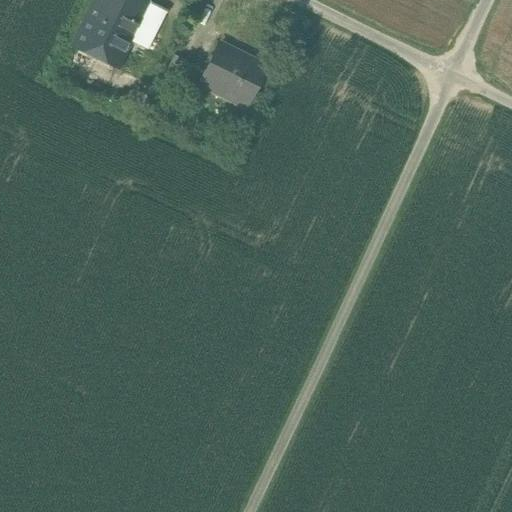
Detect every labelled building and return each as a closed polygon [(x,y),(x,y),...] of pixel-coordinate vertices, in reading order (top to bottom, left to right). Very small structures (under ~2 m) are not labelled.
[(149,3),(143,0),(96,0),(72,47),(76,49),(116,69),(125,50),(149,3)] [(149,3),(125,50),(142,58),(146,49),(152,52),(157,43),(151,40),(164,12),(166,13),(167,12),(149,3)] [(265,66),(219,44),(198,86),(245,108),(265,66)] [(116,69),(76,49),(60,80),(100,101),(116,69)] [(198,68),(173,55),(162,78),(187,91),(198,68)]
